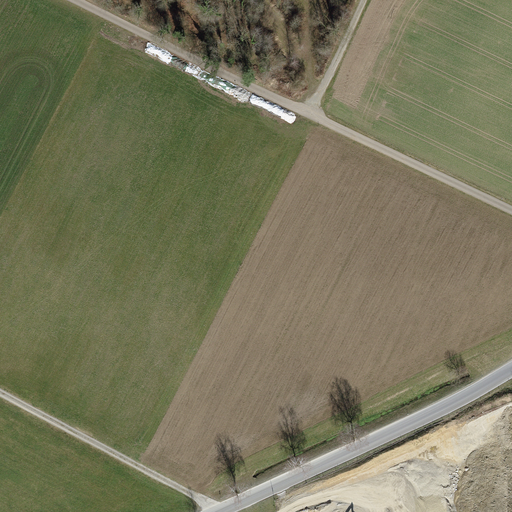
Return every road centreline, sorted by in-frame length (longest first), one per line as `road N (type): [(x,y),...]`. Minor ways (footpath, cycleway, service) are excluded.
road 1 (track): [(511,211),(73,0)]
road 2 (tertiary): [(511,372),(224,511)]
road 3 (track): [(210,511),(0,392)]
road 4 (track): [(311,115),(366,0)]
